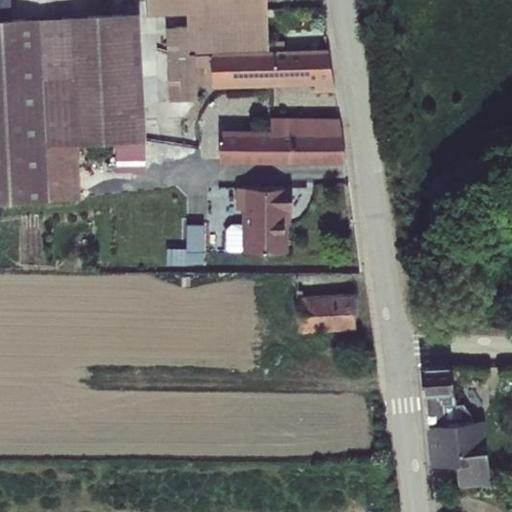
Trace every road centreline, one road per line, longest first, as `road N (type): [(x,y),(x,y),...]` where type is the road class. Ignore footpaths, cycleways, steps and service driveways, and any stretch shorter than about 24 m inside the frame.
road 1 (unclassified): [(392,346),(344,0)]
road 2 (unclassified): [(413,511),(392,346)]
road 3 (residential): [(511,345),(392,346)]
